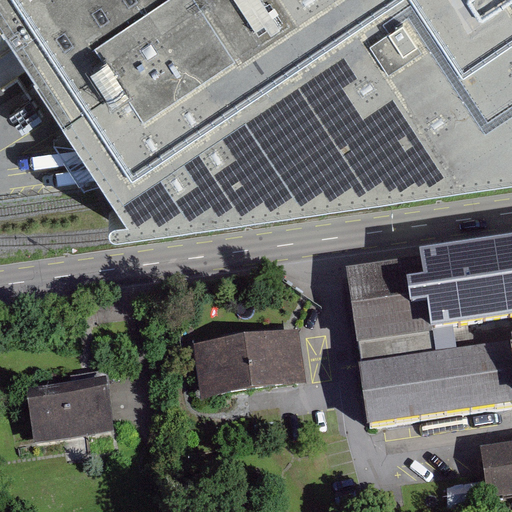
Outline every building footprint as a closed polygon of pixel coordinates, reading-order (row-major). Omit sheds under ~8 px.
[(0,0),(0,57),(37,114),(98,75),(69,30),(116,0),(0,0)] [(98,75),(37,114),(93,200),(104,216),(511,159),(511,0),(116,0),(69,30),(98,75)] [(511,253),(350,277),(373,436),(511,414),(511,253)] [(303,337),(192,354),(200,403),(310,386),(303,337)] [(110,396),(28,405),(34,459),(116,449),(110,396)] [(511,450),(481,454),(487,501),(511,498),(511,450)]
